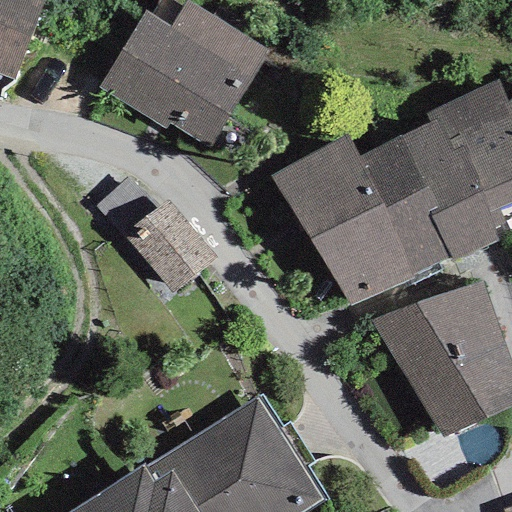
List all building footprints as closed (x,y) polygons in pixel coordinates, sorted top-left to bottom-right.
[(0,0),(0,77),(11,82),(43,0),(0,0)] [(169,26),(144,11),(98,88),(164,129),(168,124),(209,147),(267,52),(186,1),(169,26)] [(268,176),(349,306),(413,278),(411,274),(450,258),(452,261),(498,240),(493,227),(503,223),(497,210),(511,203),(511,97),(507,100),(497,79),(425,112),(430,122),(358,157),(345,135),(268,176)] [(95,207),(123,236),(155,207),(127,178),(95,207)] [(123,236),(172,293),(216,258),(169,200),(155,207),(123,236)] [(482,283),(369,320),(442,437),(511,406),(511,403),(511,365),(482,283)] [(143,463),(68,511),(303,511),(321,501),(255,398),(144,466),(143,463)]
